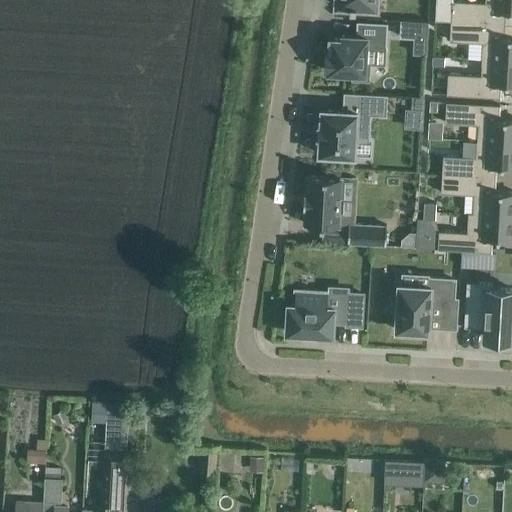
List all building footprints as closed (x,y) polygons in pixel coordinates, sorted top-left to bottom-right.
[(456,0),(451,0),(450,20),(504,23),(505,13),(505,10),(511,10),(511,0),(484,0),(485,2),(456,0)] [(428,20),(400,19),(399,36),(418,37),(423,37),(423,35),(427,35),(428,20)] [(450,25),(449,40),(482,42),(481,58),(511,59),(511,36),(503,36),(504,23),(450,20),(450,25)] [(326,48),(325,68),(327,68),(327,71),(353,72),(352,78),(368,79),(369,62),(365,62),(366,45),(375,46),(375,45),(385,45),(387,23),(357,21),(356,35),(342,34),(342,37),(329,36),(329,48),(326,48)] [(432,55),(432,64),(444,64),(444,56),(432,55)] [(444,56),(444,71),(475,71),(475,57),(444,56)] [(447,72),(446,93),(499,96),(501,83),(511,83),(511,59),(481,58),(480,74),(447,72)] [(319,137),(318,154),(353,156),(354,137),(367,138),(368,118),(364,118),(364,114),(385,115),(386,94),(342,92),(342,106),(343,106),(343,110),(320,109),(319,126),(318,126),(317,137),(319,137)] [(423,107),(424,96),(411,95),(411,106),(423,107)] [(446,101),(445,122),(478,124),(477,140),(511,142),(511,118),(499,117),(499,104),(446,101)] [(440,130),(428,129),(427,137),(439,138),(440,130)] [(442,174),(495,178),(495,171),(496,165),(511,165),(511,142),(477,140),(476,156),(443,154),(442,174)] [(303,191),(303,205),(304,205),(304,209),(304,221),(303,221),(303,222),(339,224),(339,223),(338,223),(341,178),(341,176),(306,174),(306,176),(305,191),(303,191)] [(442,174),(440,192),(474,194),(473,208),(472,212),(468,212),(511,214),(511,191),(494,190),(495,186),(495,178),(442,174)] [(424,202),(423,210),(435,211),(436,202),(424,202)] [(423,210),(423,218),(435,218),(435,211),(423,210)] [(438,230),(437,248),(465,250),(480,251),(490,251),(492,238),(511,238),(511,214),(468,212),(467,231),(438,230)] [(385,245),(386,224),(385,224),(385,225),(350,223),(350,222),(348,222),(347,243),(385,245)] [(401,239),(401,246),(416,247),(417,232),(409,232),(401,239)] [(462,250),(461,265),(479,266),(480,251),(465,250),(462,250)] [(458,300),(452,300),(453,281),(428,280),(428,287),(397,285),(395,332),(410,333),(410,336),(424,337),(424,333),(428,334),(428,318),(441,319),(440,328),(456,328),(458,300)] [(466,286),(464,325),(484,326),(484,337),(511,338),(511,321),(511,314),(511,288),(491,287),(492,283),(473,281),(466,281),(466,286)] [(327,291),(295,290),(294,304),(287,303),(286,331),(302,332),(302,334),(315,335),(315,333),(331,334),(332,320),(347,320),(347,322),(362,323),(364,293),(348,293),(348,306),(326,305),(327,291)] [(126,446),(127,402),(104,402),(103,446),(126,446)] [(173,403),(172,424),(181,424),(182,404),(173,403)] [(67,417),(63,408),(52,413),(57,422),(67,417)] [(46,439),(37,438),(35,448),(28,447),(26,460),(44,462),(46,439)] [(122,511),(125,456),(126,449),(104,447),(102,490),(101,504),(113,505),(116,511),(122,511)] [(199,448),(197,470),(215,471),(216,450),(199,448)] [(125,456),(122,511),(146,511),(145,511),(140,511),(141,482),(147,478),(147,469),(142,464),(142,457),(125,456)] [(250,456),(249,471),(263,472),(263,456),(250,456)] [(403,480),(422,480),(423,461),(404,460),(403,480)] [(444,462),(423,461),(422,480),(443,481),(444,462)] [(43,501),(60,502),(62,478),(60,477),(60,467),(45,466),(43,501)] [(42,511),(43,501),(16,500),(15,511),(42,511)]
